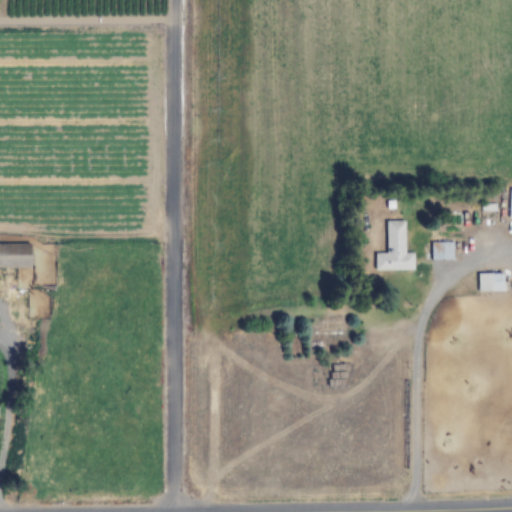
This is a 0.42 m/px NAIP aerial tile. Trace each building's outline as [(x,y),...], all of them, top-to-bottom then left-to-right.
[(477,210),(464,210),(464,232),(477,232),(477,210)] [(386,255),(405,255),(405,220),(386,220),(386,255)] [(452,260),(452,242),(433,242),(433,260),(452,260)] [(0,266),(32,267),(32,243),(0,243),(0,266)] [(504,274),(477,274),(477,292),(504,292),(504,274)]
